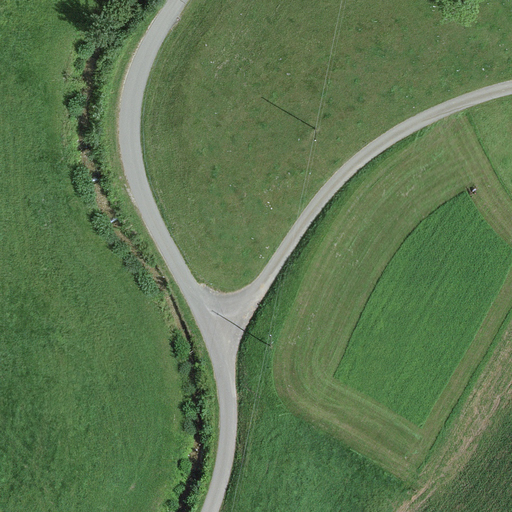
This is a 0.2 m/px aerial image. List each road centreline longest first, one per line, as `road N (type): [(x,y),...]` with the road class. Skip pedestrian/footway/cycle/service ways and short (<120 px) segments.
road 1 (unclassified): [(178,0),(143,59),(130,146),(139,185),(213,330),(224,373),(228,445),(209,511)]
road 2 (track): [(213,330),(259,286),(312,209),(362,157),(421,119),(511,88)]
